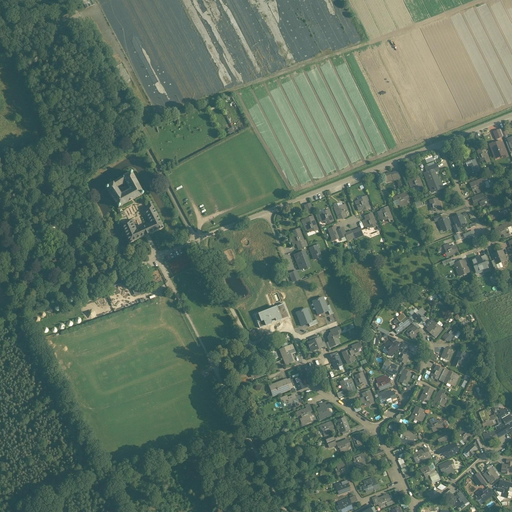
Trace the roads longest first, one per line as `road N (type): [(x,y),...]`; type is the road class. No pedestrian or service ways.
road 1 (unclassified): [(511,116),(194,239),(83,20),(71,16),(0,41)]
road 2 (track): [(284,511),(216,373),(222,358),(250,346)]
